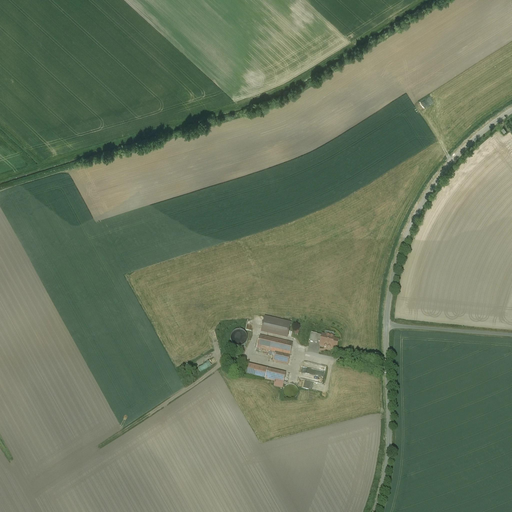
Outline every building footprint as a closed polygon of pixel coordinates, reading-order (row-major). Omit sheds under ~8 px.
[(290,323),(265,318),(263,330),(287,336),(290,323)] [(215,328),(210,329),(214,350),(219,349),(215,328)] [(317,334),(312,333),(310,342),(318,344),(318,341),(321,342),(322,336),(317,335),(317,334)] [(334,338),(323,335),(322,336),(321,342),(320,346),(326,348),(327,347),(331,348),(331,349),(332,348),(336,349),(338,340),(334,339),(334,338)] [(278,340),(260,336),(257,349),(275,353),(278,340)] [(293,343),(278,340),(275,353),(273,361),(288,365),(293,343)] [(208,355),(193,364),(196,369),(198,368),(200,372),(205,369),(206,370),(214,366),(208,355)] [(324,384),(327,366),(315,364),(314,369),(303,367),(301,379),(309,380),(308,385),(313,386),(312,389),(318,390),(319,387),(320,387),(321,383),(324,384)] [(286,374),(251,365),(249,375),(275,381),(284,384),(286,374)] [(297,394),(298,391),(297,389),(295,386),(293,385),(290,384),(288,385),(285,386),(284,389),(283,391),(284,394),(286,396),(288,398),(291,398),(293,398),(296,396),(297,394)]
